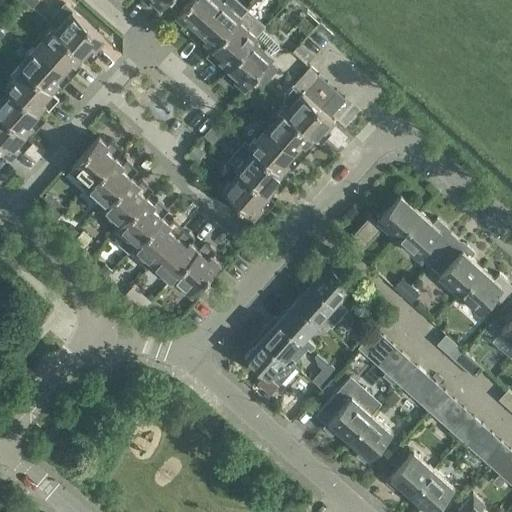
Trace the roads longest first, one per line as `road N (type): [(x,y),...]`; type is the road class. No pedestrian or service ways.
road 1 (residential): [(307,228),(399,307),(410,337),(511,430)]
road 2 (residential): [(511,235),(414,148),(394,142),(376,149),(307,228)]
road 3 (residential): [(357,511),(206,377),(194,355)]
road 4 (residential): [(106,90),(180,157),(186,187),(235,229)]
road 5 (residential): [(307,228),(194,355)]
road 6 (residential): [(9,210),(76,140),(82,118),(106,90)]
road 7 (residential): [(96,328),(63,259),(9,210)]
road 8 (residential): [(0,438),(96,328)]
